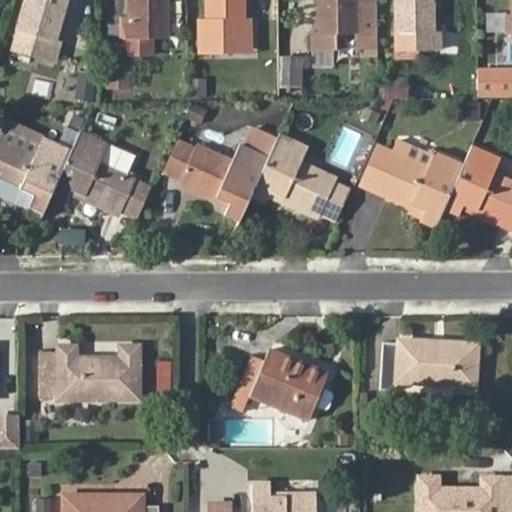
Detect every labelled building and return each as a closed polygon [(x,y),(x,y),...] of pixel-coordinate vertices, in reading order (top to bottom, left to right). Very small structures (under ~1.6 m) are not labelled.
[(26,0),(15,44),(57,54),(60,38),(56,36),(65,0),(26,0)] [(128,0),(129,21),(123,21),(122,39),(167,39),(166,0),(128,0)] [(205,0),(205,22),(225,21),(226,37),(250,38),(250,19),(244,20),(243,0),(205,0)] [(318,0),(318,33),(311,33),(311,51),(336,51),(336,33),(358,34),(357,0),(318,0)] [(393,0),(394,34),(415,35),(415,51),(441,51),(441,29),(436,28),(435,0),(393,0)] [(505,14),(487,12),(485,32),(503,34),(505,14)] [(226,37),(225,21),(205,22),(206,38),(226,37)] [(358,34),(336,33),(336,51),(359,51),(358,34)] [(511,36),(503,36),(503,60),(511,59),(511,36)] [(278,54),(279,82),(301,82),(300,54),(278,54)] [(63,55),(52,101),(76,99),(85,60),(63,55)] [(511,69),(494,69),(494,94),(511,94),(511,69)] [(392,75),(386,94),(411,102),(417,83),(392,75)] [(459,118),(477,121),(479,105),(462,102),(459,118)] [(31,207),(45,214),(54,195),(74,149),(11,120),(9,119),(0,138),(0,179),(35,197),(31,207)] [(262,128),(257,126),(248,144),(254,147),(262,128)] [(227,214),(243,221),(255,196),(282,137),(262,128),(254,147),(248,144),(244,143),(236,161),(200,146),(186,176),(184,180),(233,201),(227,214)] [(54,195),(70,202),(75,191),(124,213),(140,179),(126,172),(104,162),(113,143),(83,130),(74,149),(54,195)] [(282,137),(255,196),(271,204),(276,192),(325,214),(341,180),(303,163),(313,144),(284,131),(282,137)] [(396,152),(432,169),(439,154),(402,137),(396,152)] [(186,176),(200,146),(185,140),(171,169),(186,176)] [(135,153),(113,143),(104,162),(126,172),(135,153)] [(379,188),(395,152),(377,144),(362,179),(379,188)] [(504,157),(476,144),(468,162),(447,209),(462,216),(468,203),(511,222),(511,182),(496,175),(504,157)] [(447,209),(468,162),(440,150),(439,154),(432,169),(396,152),(395,152),(379,188),(429,210),(424,222),(438,229),(447,209)] [(155,186),(140,179),(124,213),(139,221),(155,186)] [(341,180),(325,214),(339,221),(355,186),(341,180)] [(58,229),(57,245),(82,247),(83,230),(58,229)] [(384,345),(381,393),(400,395),(401,384),(477,389),(480,347),(403,343),(403,346),(384,345)] [(41,353),(42,397),(142,398),(141,345),(123,345),(123,358),(80,357),(80,344),(61,344),(61,353),(41,353)] [(253,357),(231,408),(245,413),(251,397),(311,421),(330,374),(272,349),(266,362),(253,357)] [(156,360),(156,387),(171,387),(170,360),(156,360)] [(22,418),(0,417),(0,447),(22,448),(22,418)] [(423,479),(422,511),(501,511),(502,479),(487,479),(487,491),(441,491),(442,479),(423,479)] [(322,511),(322,495),(278,495),(278,481),(256,482),(256,511),(322,511)] [(68,494),(67,511),(163,511),(163,507),(145,506),(145,495),(68,494)] [(35,498),(34,511),(50,511),(50,498),(35,498)]
